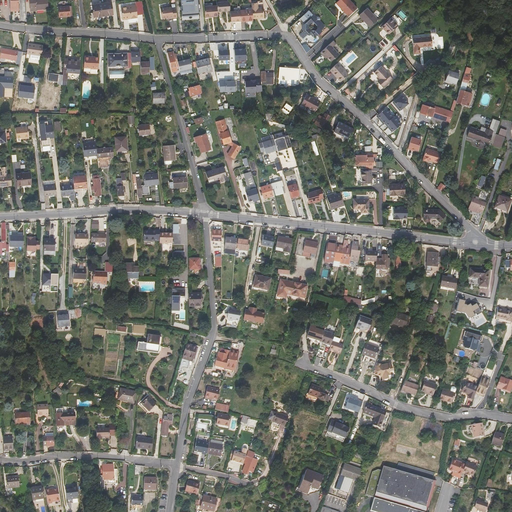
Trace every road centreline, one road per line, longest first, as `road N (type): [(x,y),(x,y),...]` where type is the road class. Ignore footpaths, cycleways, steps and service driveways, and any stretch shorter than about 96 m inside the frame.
road 1 (residential): [(475,242),(472,230),(316,78),(286,36),(156,38)]
road 2 (residential): [(475,242),(204,213)]
road 3 (residential): [(303,363),(423,412),(511,418)]
road 4 (residential): [(204,213),(0,217)]
road 5 (residential): [(204,213),(156,38)]
road 6 (residential): [(176,465),(97,455),(0,459)]
road 7 (residential): [(156,38),(0,24)]
road 8 (residential): [(176,465),(186,406),(212,336)]
road 9 (residential): [(212,336),(204,213)]
